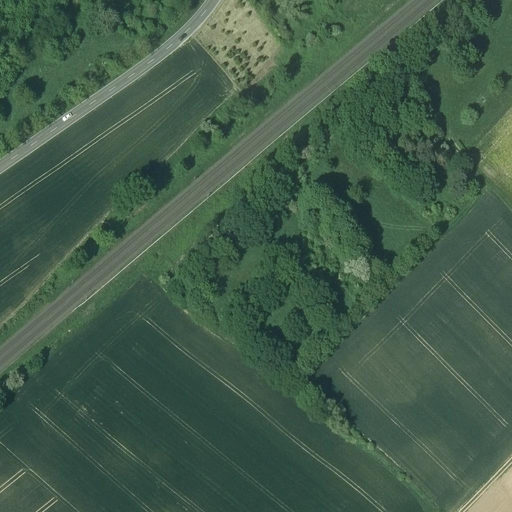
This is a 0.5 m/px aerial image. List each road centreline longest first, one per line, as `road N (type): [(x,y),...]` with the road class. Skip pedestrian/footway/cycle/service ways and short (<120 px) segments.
road 1 (track): [(310,376),(497,192),(511,208)]
road 2 (secondary): [(0,168),(173,44),(212,0)]
